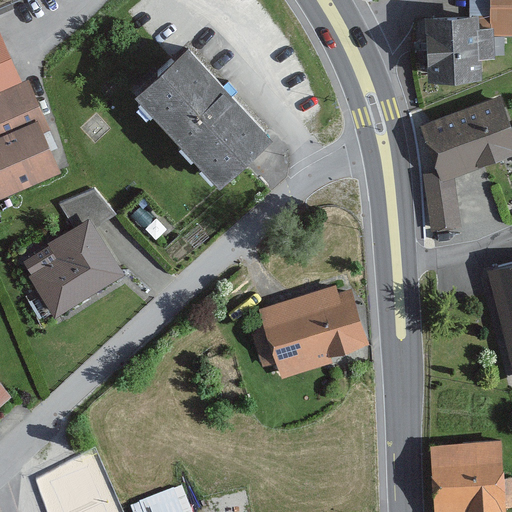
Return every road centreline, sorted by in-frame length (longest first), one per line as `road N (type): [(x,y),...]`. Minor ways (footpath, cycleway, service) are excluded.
road 1 (residential): [(386,150),(339,165),(297,191),(0,462)]
road 2 (secondary): [(396,265),(406,511)]
road 3 (residential): [(396,265),(511,235)]
